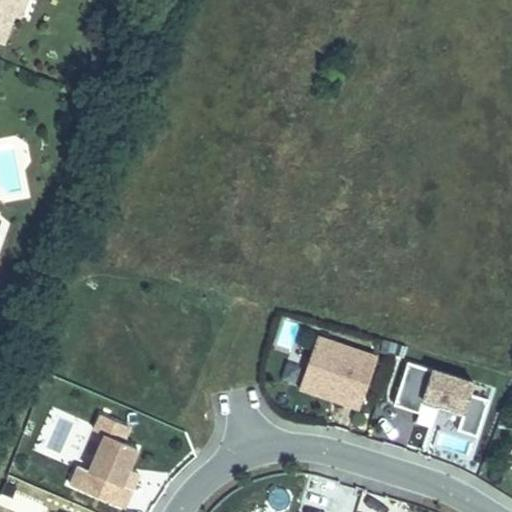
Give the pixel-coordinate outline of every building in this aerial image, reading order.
[(21,0),(0,0),(0,31),(8,35),(20,4),(21,0)] [(357,410),(374,358),(314,338),(297,389),(357,410)] [(474,386),(408,365),(395,407),(419,415),(422,406),(438,411),(440,406),(464,414),(458,432),(477,438),(488,402),(471,396),(474,386)] [(126,472),(135,451),(120,445),(126,430),(99,418),(92,433),(103,438),(87,473),(77,469),(69,488),(122,511),(130,492),(119,487),(126,472)] [(130,492),(136,476),(126,472),(119,487),(130,492)]
